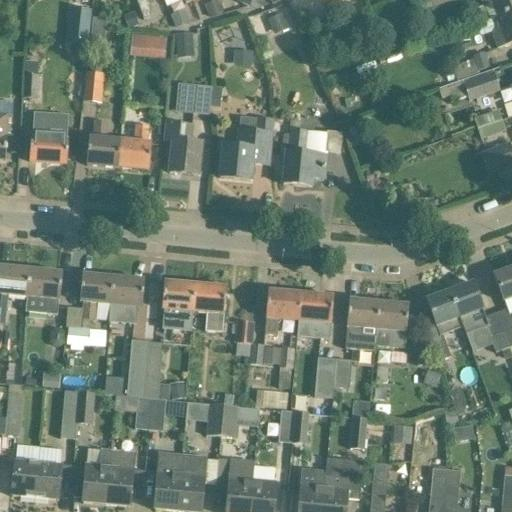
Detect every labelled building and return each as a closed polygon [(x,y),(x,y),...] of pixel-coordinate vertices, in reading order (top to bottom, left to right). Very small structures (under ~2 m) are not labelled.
[(150,0),(135,0),(144,21),(150,19),(149,1),(150,0)] [(410,0),(415,13),(453,0),(410,0)] [(496,18),(511,12),(511,0),(480,0),(483,8),(478,9),(482,23),(496,18)] [(224,13),(218,1),(205,7),(210,19),(224,13)] [(170,15),(175,28),(189,23),(184,9),(170,15)] [(71,11),(68,42),(87,44),(90,13),(71,11)] [(511,12),(496,18),(500,31),(492,33),(498,50),(511,45),(511,12)] [(267,20),(274,36),(290,29),(283,13),(267,20)] [(135,14),(124,18),(129,31),(140,27),(135,14)] [(93,20),(92,28),(105,29),(106,21),(93,20)] [(182,35),(176,36),(177,51),(193,50),(192,34),(182,35)] [(131,46),(130,49),(150,52),(151,39),(148,39),(132,37),(131,46)] [(235,53),(234,65),(251,65),(252,53),(235,53)] [(102,74),(103,67),(89,66),(88,73),(85,73),(83,102),(100,104),(103,74),(102,74)] [(449,88),(454,103),(469,99),(470,102),(501,92),(495,73),(463,84),(449,88)] [(22,98),(38,99),(38,75),(23,75),(22,98)] [(192,114),(209,116),(210,109),(212,89),(195,87),(192,114)] [(212,89),(210,109),(218,110),(221,89),(212,89)] [(474,119),(477,130),(503,122),(500,111),(474,119)] [(0,161),(5,162),(8,118),(0,117),(0,161)] [(220,180),(250,183),(252,166),(268,167),(271,135),(273,122),(256,120),(255,134),(239,132),(238,149),(223,148),(220,180)] [(503,122),(477,130),(481,141),(507,133),(503,122)] [(86,167),(118,170),(120,142),(106,141),(107,124),(95,123),(93,140),(89,140),(86,167)] [(164,142),(172,143),(169,175),(198,178),(201,145),(190,144),(192,127),(166,124),(164,142)] [(120,142),(118,170),(149,173),(151,145),(147,145),(149,128),(136,127),(135,144),(120,142)] [(31,138),(29,163),(67,165),(68,141),(67,141),(65,141),(65,132),(34,130),(34,139),(32,139),(31,138)] [(291,132),(289,153),(286,153),(283,186),(312,189),(313,181),(324,182),(326,157),(305,155),(307,133),(300,133),(291,132)] [(325,153),(341,155),(343,135),(342,133),(327,132),(325,153)] [(481,155),(488,176),(511,166),(511,153),(509,145),(481,155)] [(7,297),(27,299),(30,271),(0,268),(0,311),(6,312),(7,297)] [(511,269),(493,276),(503,303),(511,300),(511,269)] [(27,299),(26,314),(45,316),(57,317),(59,302),(60,302),(62,274),(30,271),(27,299)] [(82,276),(80,304),(84,304),(82,321),(95,322),(96,305),(110,306),(113,279),(82,276)] [(110,306),(109,323),(136,326),(137,309),(142,309),(144,282),(113,279),(110,306)] [(164,284),(162,311),(166,311),(164,330),(191,332),(193,314),(195,287),(164,284)] [(472,284),(449,293),(463,329),(466,335),(487,328),(496,354),(509,349),(496,314),(485,318),(472,284)] [(195,287),(193,314),(206,315),(205,333),(222,335),(224,316),(224,317),(226,289),(195,287)] [(278,321),(298,323),(300,296),(268,293),(266,320),(265,337),(277,338),(278,321)] [(449,293),(426,301),(435,326),(425,330),(438,364),(451,359),(442,337),(463,329),(449,293)] [(300,296),(298,323),(318,325),(317,341),(329,342),(330,326),(331,326),(333,298),(300,296)] [(345,351),(374,353),(375,348),(378,305),(349,302),(346,329),(347,329),(345,351)] [(378,305),(375,348),(404,351),(405,334),(406,334),(408,307),(378,305)] [(507,310),(496,314),(509,349),(511,347),(511,320),(509,312),(507,312),(507,310)] [(254,325),(237,323),(235,345),(237,345),(236,359),(250,360),(252,347),(254,325)] [(68,329),(67,346),(71,347),(80,347),(81,330),(68,329)] [(65,335),(62,330),(55,330),(51,334),(50,343),(53,348),(60,349),(64,345),(65,335)] [(127,398),(145,400),(149,344),(131,343),(127,398)] [(149,344),(145,400),(158,401),(159,388),(162,345),(149,344)] [(250,366),(262,367),(264,348),(252,347),(250,360),(250,366)] [(280,370),(278,390),(289,391),(291,371),(293,371),(295,351),(280,349),(279,370),(280,370)] [(336,362),(336,363),(335,369),(334,390),(349,391),(351,363),(336,362)] [(376,387),(388,387),(389,368),(377,367),(376,387)] [(317,368),(314,399),(332,401),(333,390),(334,390),(335,369),(317,368)] [(423,385),(436,390),(441,377),(428,371),(423,385)] [(169,385),(172,402),(185,400),(183,384),(169,385)] [(169,389),(159,388),(158,401),(168,402),(169,389)] [(78,426),(81,394),(65,392),(61,439),(76,441),(77,426),(78,426)] [(255,409),(285,412),(287,395),(257,392),(255,409)] [(94,395),(81,394),(78,426),(77,426),(91,428),(94,395)] [(8,409),(6,437),(21,438),(25,397),(9,395),(8,409)] [(233,397),(225,397),(224,407),(233,407),(233,397)] [(135,432),(149,433),(152,401),(138,400),(135,432)] [(152,401),(149,433),(163,434),(166,403),(152,401)] [(221,439),(224,408),(210,407),(207,438),(208,438),(208,442),(218,443),(218,439),(221,439)] [(238,409),(224,408),(221,439),(235,441),(238,409)] [(456,413),(444,414),(446,427),(458,426),(456,413)] [(279,445),(292,446),(295,415),(282,414),(279,445)] [(295,415),(292,446),(306,447),(309,416),(295,415)] [(350,451),(364,452),(367,421),(353,420),(350,451)] [(82,505),(106,507),(111,452),(100,450),(100,452),(88,451),(82,505)] [(111,452),(106,507),(129,509),(135,454),(111,452)] [(154,511),(161,511),(177,511),(183,456),(159,454),(154,511)] [(427,469),(429,456),(414,455),(413,467),(427,469)] [(183,456),(177,511),(201,511),(203,496),(204,477),(206,459),(183,456)] [(229,488),(226,511),(249,511),(254,469),(255,465),(231,462),(229,488)] [(347,475),(326,473),(322,511),(345,511),(347,501),(359,502),(363,464),(349,463),(347,475)] [(11,498),(35,500),(38,466),(15,464),(11,498)] [(374,465),(372,497),(385,498),(388,467),(374,465)] [(38,466),(35,500),(58,502),(61,468),(38,466)] [(254,469),(249,511),(273,511),(276,484),(274,483),(275,470),(254,469)] [(298,511),(322,511),(326,473),(302,471),(298,511)] [(433,471),(429,507),(443,508),(446,472),(433,471)] [(446,472),(443,508),(457,509),(460,473),(446,472)] [(502,508),(511,509),(511,478),(504,477),(502,508)]
